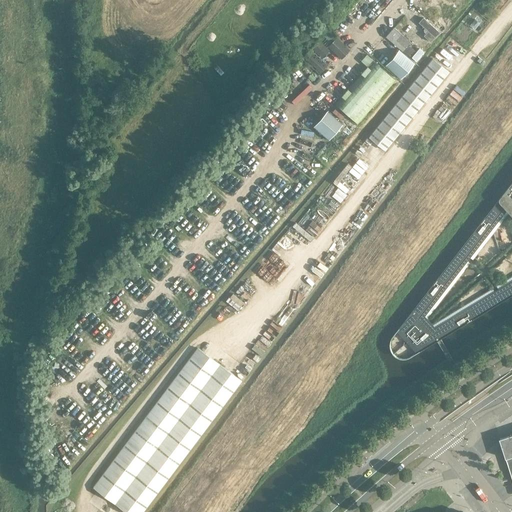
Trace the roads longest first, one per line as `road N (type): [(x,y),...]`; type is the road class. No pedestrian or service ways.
road 1 (track): [(104,511),(81,487),(195,341),(262,316),(511,7)]
road 2 (secondary): [(431,424),(329,511)]
